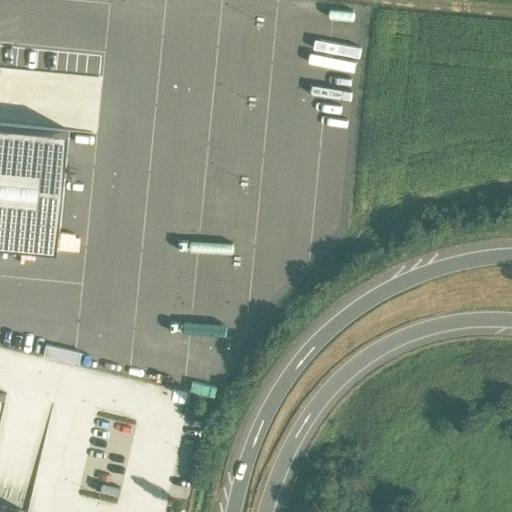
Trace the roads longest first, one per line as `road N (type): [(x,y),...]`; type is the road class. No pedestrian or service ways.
road 1 (motorway): [(511,253),(444,264),(341,318),(300,357),(266,411),(232,511)]
road 2 (motorway): [(265,511),(327,388),(362,359),(457,320),(511,318)]
